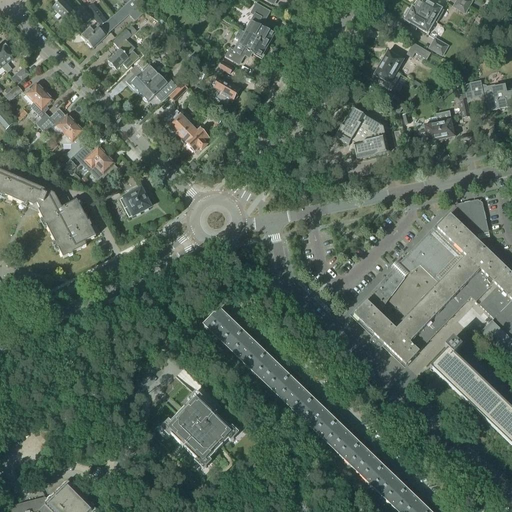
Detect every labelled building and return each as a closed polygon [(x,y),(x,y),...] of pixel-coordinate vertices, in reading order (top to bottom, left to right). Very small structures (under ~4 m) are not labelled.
[(411,10),(436,25),(443,13),(421,0),(419,0),(418,4),(416,2),(411,10)] [(456,0),(455,2),(468,10),(472,3),(466,0),(456,0)] [(90,30),(82,38),(90,47),(92,49),(106,36),(107,36),(129,16),(134,23),(144,13),(135,4),(136,4),(133,1),(131,2),(128,4),(125,7),(107,23),(101,29),(98,26),(92,32),(90,30)] [(74,14),(62,2),(53,10),(70,27),(80,17),(86,24),(91,20),(81,8),(74,14)] [(464,16),(468,10),(455,2),(452,8),(464,16)] [(245,34),(267,48),(269,45),(268,44),(273,36),(264,31),(268,25),(263,22),(268,13),(255,5),(250,15),(256,19),(251,28),(249,26),(245,34)] [(94,12),(90,16),(93,19),(98,26),(101,29),(107,23),(97,10),(94,12)] [(436,25),(411,10),(410,13),(407,11),(403,19),(405,20),(404,23),(428,36),(435,24),(436,25)] [(130,27),(112,44),(118,50),(126,42),(136,32),(130,27)] [(251,54),(260,58),(265,50),(266,50),(267,48),(245,34),(239,31),(235,39),(238,41),(233,50),(231,49),(225,59),(238,67),(243,57),(248,59),(251,54)] [(186,48),(190,44),(182,35),(178,39),(186,48)] [(428,50),(442,59),(448,49),(434,40),(428,50)] [(119,51),(107,63),(116,72),(123,65),(127,70),(139,59),(134,54),(133,52),(134,51),(126,42),(118,49),(119,51)] [(425,61),(429,54),(413,44),(406,56),(412,59),(415,55),(425,61)] [(0,65),(2,68),(3,69),(7,74),(11,71),(6,65),(13,60),(7,53),(10,51),(6,45),(2,48),(0,46),(0,65)] [(380,60),(380,61),(381,64),(380,65),(396,74),(403,62),(394,57),(387,53),(383,59),(380,60)] [(135,91),(139,95),(158,76),(157,75),(158,74),(152,67),(151,69),(142,61),(129,72),(133,76),(126,83),(129,87),(130,86),(131,87),(130,88),(134,92),(135,91)] [(218,69),(229,76),(233,70),(222,63),(218,69)] [(377,70),(373,77),(384,83),(382,85),(381,87),(390,92),(400,76),(398,75),(396,74),(380,65),(380,66),(377,67),(376,67),(377,70)] [(16,75),(11,80),(17,87),(30,76),(25,71),(22,70),(16,75)] [(147,104),(154,97),(166,85),(158,76),(139,95),(142,98),(141,99),(145,104),(146,102),(147,104)] [(166,85),(154,97),(161,103),(177,88),(170,81),(166,85)] [(217,84),(214,89),(219,92),(215,100),(221,103),(227,107),(230,102),(233,104),(235,100),(237,100),(239,97),(238,95),(240,91),(234,87),(232,90),(219,82),(218,82),(217,84)] [(174,104),(189,88),(184,83),(168,98),(174,104)] [(467,86),(464,87),(465,96),(467,102),(468,105),(473,102),(472,100),(481,99),(481,98),(486,97),(488,106),(487,106),(488,109),(489,113),(492,112),(497,111),(497,112),(499,111),(499,112),(503,111),(503,110),(504,110),(508,109),(511,108),(510,102),(511,101),(510,95),(509,95),(505,96),(505,92),(504,88),(503,85),(491,88),(490,87),(486,88),(486,87),(480,86),(480,84),(467,86)] [(29,90),(24,95),(34,105),(45,93),(44,92),(45,91),(41,88),(37,85),(30,92),(29,90)] [(4,98),(9,103),(21,92),(17,87),(4,98)] [(34,105),(30,108),(42,120),(46,116),(45,115),(48,112),(49,111),(48,110),(47,109),(54,102),(50,98),(51,97),(47,94),(46,94),(45,93),(34,105)] [(465,96),(457,97),(459,103),(458,104),(462,120),(470,118),(468,105),(467,102),(465,96)] [(406,103),(394,97),(388,107),(400,114),(406,103)] [(12,126),(0,111),(0,124),(6,131),(12,126)] [(352,111),(335,139),(348,147),(351,143),(354,145),(355,146),(353,147),(354,152),(351,153),(353,162),(388,155),(383,129),(352,111)] [(168,118),(164,122),(168,125),(167,126),(179,139),(191,128),(179,116),(176,113),(172,117),(170,116),(168,118)] [(441,142),(454,139),(451,121),(449,113),(436,116),(436,118),(435,118),(441,142)] [(43,127),(41,130),(44,133),(45,134),(50,129),(53,132),(56,135),(62,134),(65,137),(76,126),(75,125),(75,123),(73,120),(71,120),(67,117),(63,121),(60,124),(57,121),(53,125),(49,121),(43,127)] [(427,145),(441,142),(435,118),(428,120),(429,126),(423,127),(427,145)] [(65,137),(58,143),(62,147),(63,146),(63,145),(72,146),(72,152),(71,153),(75,157),(84,148),(77,141),(79,139),(84,134),(80,130),(80,128),(78,126),(76,126),(65,137)] [(191,128),(179,139),(194,154),(199,149),(201,152),(207,147),(204,144),(209,139),(200,130),(197,134),(191,128)] [(55,151),(58,147),(54,142),(50,146),(55,151)] [(55,151),(50,146),(46,150),(51,154),(55,151)] [(85,147),(74,158),(89,173),(92,171),(92,172),(107,157),(106,156),(106,154),(103,152),(102,152),(98,149),(92,155),(85,147)] [(89,173),(89,174),(98,182),(100,180),(105,186),(124,176),(120,172),(113,178),(108,172),(115,165),(111,162),(111,160),(109,157),(107,157),(95,169),(92,172),(92,171),(89,173)] [(194,162),(189,168),(193,172),(198,166),(194,162)] [(70,163),(60,173),(66,179),(76,169),(70,163)] [(54,196),(0,172),(0,195),(26,207),(26,208),(28,205),(33,208),(37,206),(39,211),(38,212),(63,260),(86,248),(85,244),(95,238),(76,202),(61,210),(54,196)] [(88,182),(84,178),(80,182),(83,186),(88,182)] [(140,191),(135,181),(125,186),(130,196),(119,202),(129,220),(150,209),(147,204),(148,203),(144,196),(143,196),(141,191),(140,191)] [(511,276),(475,240),(472,238),(475,235),(477,233),(484,231),(478,205),(457,209),(456,209),(450,216),(436,230),(457,250),(462,254),(466,258),(431,295),(396,331),(391,327),(378,314),(383,308),(385,300),(388,298),(391,295),(396,289),(401,282),(398,279),(392,273),(381,285),(376,290),(375,291),(366,300),(364,302),(366,304),(361,309),(353,317),(378,340),(406,367),(415,358),(419,354),(419,353),(418,353),(470,299),(475,303),(493,285),(497,288),(479,307),(487,315),(493,321),(488,326),(481,334),(511,364),(511,276)] [(434,277),(453,257),(429,234),(401,264),(410,273),(421,265),(434,277)] [(226,349),(241,334),(218,312),(203,327),(226,349)] [(250,372),(265,357),(241,334),(226,349),(250,372)] [(511,414),(452,357),(460,349),(452,341),(445,349),(448,352),(430,370),(431,371),(433,368),(511,444),(511,414)] [(265,357),(250,372),(274,395),(289,379),(265,357)] [(297,417),(312,402),(289,379),(274,395),(297,417)] [(164,430),(203,467),(234,434),(196,397),(164,430)] [(122,409),(136,422),(143,414),(130,401),(122,409)] [(312,402),(297,417),(320,439),(335,424),(312,402)] [(344,462),(359,447),(335,424),(320,439),(344,462)] [(359,447),(344,462),(367,484),(381,469),(359,447)] [(391,508),(406,492),(381,469),(367,484),(391,508)] [(95,511),(67,483),(51,499),(49,497),(46,500),(49,502),(47,504),(46,499),(9,509),(9,511),(95,511)] [(395,511),(426,511),(406,492),(391,508),(395,511)]
